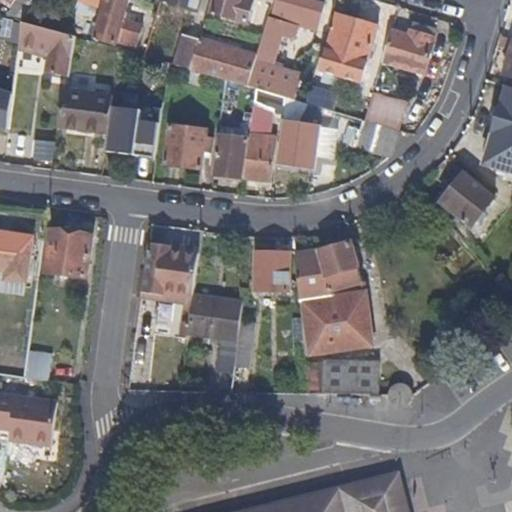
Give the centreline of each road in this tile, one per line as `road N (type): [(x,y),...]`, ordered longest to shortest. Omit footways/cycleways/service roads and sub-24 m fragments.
road 1 (residential): [(488,0),(458,111),(423,164),(363,204),(253,219),(126,203)]
road 2 (residential): [(511,388),(423,442),(196,410),(118,433)]
road 3 (residential): [(118,433),(104,391),(126,203)]
road 4 (residential): [(126,203),(0,187)]
